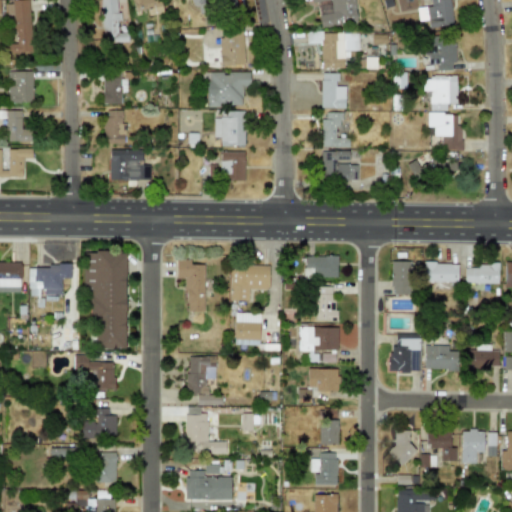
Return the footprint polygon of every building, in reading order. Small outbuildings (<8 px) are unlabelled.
[(7,54),(31,52),(27,0),(22,0),(5,1),(6,14),(12,14),(14,44),(7,44),(7,54)] [(99,0),(101,43),(127,42),(127,33),(118,33),(116,0),(99,0)] [(147,14),(162,12),(159,0),(131,0),(133,12),(146,9),(147,14)] [(211,0),(213,8),(236,3),(235,0),(211,0)] [(354,0),(309,0),(310,3),(317,2),(319,27),(356,24),(354,0)] [(451,25),(447,0),(429,0),(430,6),(416,8),(418,21),(427,20),(427,27),(451,25)] [(243,64),(242,28),(218,29),(220,65),(243,64)] [(357,32),(306,34),(306,43),(320,43),(320,69),(345,68),(345,51),(358,51),(357,32)] [(436,70),(453,70),(453,37),(424,37),(424,64),(436,64),(436,70)] [(31,71),(7,72),(7,102),(32,102),(31,71)] [(102,104),(120,103),(119,71),(101,72),(102,104)] [(249,72),(205,72),(204,106),(241,107),(241,88),(249,88),(249,72)] [(344,86),(336,86),(337,73),(320,73),(320,108),(344,108),(344,86)] [(446,111),(446,104),(456,104),(455,76),(422,77),(422,91),(429,91),(429,111),(446,111)] [(20,111),(0,110),(0,119),(6,119),(5,141),(31,142),(31,129),(20,129),(20,111)] [(121,110),(103,110),(103,143),(124,144),(125,124),(121,124),(121,110)] [(243,111),(219,111),(220,118),(212,118),(213,137),(219,137),(220,146),(243,145),(243,111)] [(340,112),(321,112),(321,147),(347,148),(347,138),(334,137),(335,126),(340,126),(340,112)] [(460,150),(461,125),(455,125),(455,113),(427,113),(427,127),(433,127),(433,136),(443,136),(443,150),(460,150)] [(0,177),(22,177),(22,158),(31,158),(31,149),(7,149),(7,170),(0,170),(0,177)] [(148,180),(149,165),(141,165),(141,150),(108,149),(108,180),(148,180)] [(321,180),(357,180),(356,163),(348,163),(348,151),(320,152),(321,180)] [(243,180),(243,152),(219,152),(219,180),(243,180)] [(124,348),(124,251),(82,251),(82,287),(91,287),(91,348),(124,348)] [(336,277),(335,255),(302,256),(303,278),(336,277)] [(202,312),(204,264),(189,263),(189,259),(175,259),(174,277),(185,278),(184,311),(202,312)] [(408,261),(390,260),(389,293),(408,294),(408,261)] [(0,262),(20,262),(20,279),(0,279),(0,262)] [(457,263),(422,262),(422,281),(456,282),(457,263)] [(496,283),(497,263),(477,263),(477,268),(463,267),(463,283),(496,283)] [(511,263),(503,263),(502,287),(511,287),(511,263)] [(27,265),(27,295),(39,295),(39,294),(60,294),(60,278),(69,278),(69,265),(27,265)] [(267,265),(228,265),(228,300),(247,300),(247,289),(267,289),(267,265)] [(333,286),(314,286),(314,321),(333,321),(333,286)] [(257,345),(258,313),(233,312),(233,344),(257,345)] [(336,327),(297,326),(297,350),(307,351),(306,361),(333,362),(333,351),(336,352),(336,327)] [(511,351),(511,331),(503,331),(502,351),(511,351)] [(387,371),(417,371),(417,333),(394,333),(394,346),(387,346),(387,371)] [(488,344),(474,344),(474,349),(463,350),(463,368),(497,367),(496,350),(489,350),(488,344)] [(447,345),(423,345),(422,368),(456,368),(456,351),(447,350),(447,345)] [(112,389),(112,361),(86,361),(86,354),(72,355),(72,371),(87,371),(88,390),(112,389)] [(213,355),(185,356),(186,393),(205,393),(204,378),(214,378),(213,355)] [(511,371),(511,356),(502,356),(502,371),(511,371)] [(306,389),(336,390),(337,368),(306,368),(306,389)] [(225,452),(224,441),(206,441),(205,413),(198,413),(198,406),(183,406),(184,453),(225,452)] [(79,437),(113,437),(114,415),(106,414),(107,408),(92,408),(92,421),(80,420),(79,437)] [(239,430),(253,430),(254,414),(240,413),(239,430)] [(317,444),(336,444),(336,420),(318,419),(317,444)] [(392,447),(390,447),(389,459),(408,460),(409,430),(393,429),(392,447)] [(439,460),(454,461),(454,447),(449,447),(449,430),(425,429),(425,448),(439,448),(439,460)] [(460,463),(474,463),(474,452),(482,451),(482,430),(459,430),(460,463)] [(511,430),(504,430),(504,450),(499,450),(499,469),(511,469),(511,430)] [(495,432),(485,432),(484,455),(494,456),(495,432)] [(113,482),(114,452),(93,451),(93,482),(113,482)] [(334,484),(335,452),(316,452),(316,459),(308,459),(308,472),(313,473),(313,484),(334,484)] [(229,475),(216,475),(217,464),(203,463),(202,470),(184,470),(184,499),(229,500),(229,475)] [(421,511),(422,500),(432,501),(432,490),(395,489),(395,511),(421,511)] [(311,494),(311,511),(335,511),(335,494),(311,494)] [(94,511),(112,511),(112,498),(83,498),(83,511),(94,511)]
